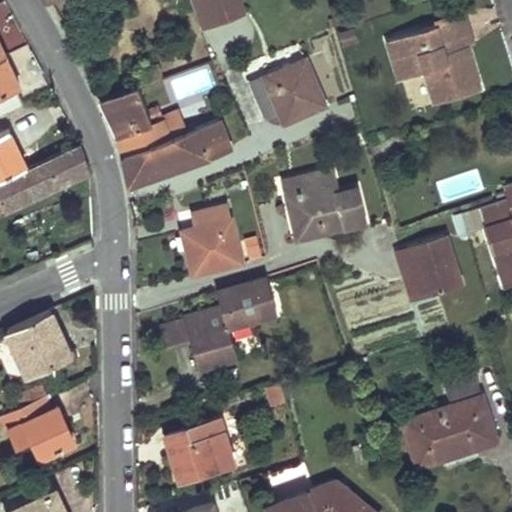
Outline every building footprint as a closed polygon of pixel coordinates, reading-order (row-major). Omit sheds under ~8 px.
[(169,0),(156,0),(162,16),(174,13),(169,0)] [(185,0),(174,0),(178,11),(189,9),(185,0)] [(201,32),(231,21),(222,0),(189,0),(193,7),(201,32)] [(222,0),(231,21),(246,15),(239,0),(222,0)] [(463,9),(434,18),(436,23),(444,51),(466,45),(472,42),(463,9)] [(433,103),(479,89),(466,45),(444,51),(436,23),(385,39),(398,78),(424,71),(433,103)] [(0,112),(24,101),(16,85),(20,83),(6,54),(0,56),(0,112)] [(306,111),(324,104),(305,58),(249,81),(264,116),(278,110),(279,114),(303,104),(306,111)] [(150,82),(160,78),(155,64),(129,74),(133,85),(136,84),(137,86),(150,82)] [(106,117),(113,136),(150,123),(150,122),(145,108),(137,86),(136,84),(133,85),(98,98),(106,117)] [(158,103),(145,108),(150,122),(172,114),(167,100),(158,103)] [(121,160),(127,184),(212,154),(206,137),(216,134),(205,103),(172,114),(150,122),(150,123),(113,136),(121,160)] [(303,104),(279,114),(282,121),(306,111),(303,104)] [(0,178),(26,166),(15,143),(8,129),(0,132),(0,178)] [(216,134),(206,137),(212,154),(222,151),(216,134)] [(21,140),(15,143),(26,166),(32,163),(21,140)] [(0,209),(90,168),(78,142),(32,163),(26,166),(0,178),(0,209)] [(294,176),(298,192),(286,195),(290,215),(298,213),(303,236),(366,221),(358,185),(336,190),(331,167),(294,176)] [(294,176),(282,179),(286,195),(298,192),(294,176)] [(511,220),(511,181),(501,185),(505,198),(511,220)] [(502,285),(511,281),(511,220),(505,198),(478,206),(502,285)] [(192,272),(241,260),(227,204),(190,214),(193,227),(188,228),(194,254),(188,255),(192,272)] [(63,209),(60,225),(82,228),(84,212),(63,209)] [(468,209),(460,212),(465,232),(473,230),(468,209)] [(298,213),(290,215),(296,237),(303,236),(298,213)] [(188,228),(181,230),(188,255),(194,254),(188,228)] [(404,277),(411,299),(459,284),(443,234),(405,246),(414,274),(404,277)] [(249,258),(261,256),(258,235),(245,238),(249,258)] [(220,305),(182,316),(188,336),(198,369),(216,364),(236,358),(227,326),(276,312),(265,274),(216,289),(220,305)] [(57,325),(50,308),(45,310),(53,327),(57,325)] [(53,327),(45,310),(5,328),(25,373),(70,352),(57,325),(53,327)] [(182,316),(160,322),(166,342),(188,336),(182,316)] [(401,418),(415,465),(439,458),(438,452),(473,441),(470,434),(493,427),(475,373),(444,383),(450,403),(401,418)] [(22,403),(44,393),(38,381),(16,391),(22,403)] [(274,403),(285,400),(280,381),(268,385),(274,403)] [(50,406),(44,393),(22,403),(0,412),(0,419),(3,427),(23,418),(39,455),(73,439),(61,413),(56,416),(51,406),(50,406)] [(56,416),(61,413),(57,403),(51,406),(56,416)] [(207,468),(233,461),(219,415),(164,432),(174,469),(204,461),(207,468)] [(473,441),(438,452),(439,458),(497,439),(493,427),(470,434),(473,441)] [(204,461),(174,469),(177,477),(207,468),(204,461)] [(374,511),(334,479),(265,503),(268,511),(374,511)] [(65,511),(54,487),(20,503),(24,511),(65,511)] [(213,511),(210,500),(171,511),(213,511)] [(24,511),(20,503),(6,509),(7,511),(24,511)]
